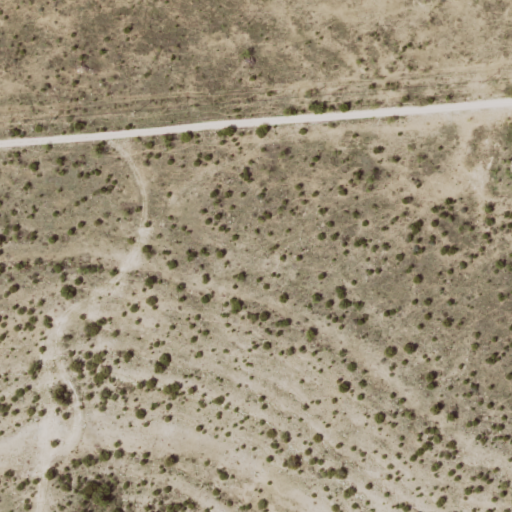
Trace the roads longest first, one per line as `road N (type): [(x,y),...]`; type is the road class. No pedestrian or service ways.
road 1 (track): [(511,42),(0,100)]
road 2 (track): [(108,91),(108,227),(88,338),(48,403),(34,511)]
